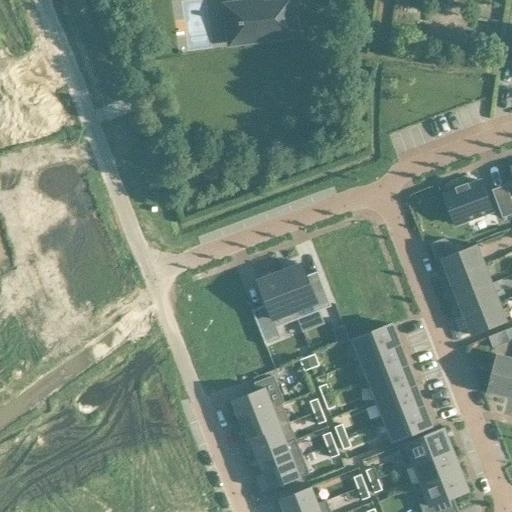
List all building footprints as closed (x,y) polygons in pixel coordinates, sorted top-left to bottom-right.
[(296,0),(267,0),(264,0),(263,0),(236,0),(222,2),(227,47),(302,38),(296,0)] [(494,213),(483,183),(469,188),(469,185),(457,190),(458,192),(445,197),(456,227),(494,213)] [(511,199),(506,184),(492,190),(503,217),(511,213),(511,199)] [(455,244),(435,252),(438,259),(442,258),(458,252),(455,244)] [(458,252),(442,258),(450,277),(484,264),(476,244),(458,252)] [(290,269),(280,273),(298,319),(320,311),(332,306),(318,271),(307,275),(303,264),(299,265),(297,261),(288,265),(290,269)] [(484,264),(450,277),(457,296),(492,283),(484,264)] [(267,304),(252,310),(266,345),(282,338),(278,327),(298,319),(280,273),(272,276),(270,272),(262,275),(263,279),(258,281),(267,304)] [(492,283),(457,296),(465,315),(499,302),(492,283)] [(499,302),(465,315),(473,335),(507,322),(499,302)] [(354,338),(362,359),(399,345),(391,324),(354,338)] [(350,340),(344,326),(334,330),(339,344),(350,340)] [(362,359),(370,380),(407,365),(399,345),(362,359)] [(319,365),(315,354),(307,357),(312,368),(319,365)] [(488,386),(487,390),(508,395),(511,378),(511,358),(496,355),(492,371),(475,367),(474,371),(479,384),(488,386)] [(312,368),(307,357),(300,360),(304,371),(312,368)] [(370,380),(378,400),(415,385),(407,365),(370,380)] [(327,384),(319,387),(323,398),(331,395),(327,384)] [(378,400),(386,420),(423,405),(415,385),(378,400)] [(265,387),(232,400),(240,420),(273,407),(265,387)] [(335,406),(331,395),(323,398),(328,409),(335,406)] [(317,399),(310,402),(314,413),(322,410),(317,399)] [(386,420),(394,441),(431,426),(423,405),(386,420)] [(273,407),(240,420),(247,440),(249,439),(249,438),(281,426),(273,407)] [(326,421),(322,410),(314,413),(319,424),(326,421)] [(342,424),(335,427),(339,438),(347,435),(342,424)] [(281,426),(249,438),(249,439),(256,455),(287,443),(287,442),(281,426)] [(443,428),(397,446),(406,469),(415,465),(414,464),(452,449),(443,428)] [(323,435),(327,446),(335,443),(330,432),(323,435)] [(351,446),(347,435),(339,438),(344,449),(351,446)] [(287,443),(256,455),(262,472),(303,456),(296,438),(287,442),(287,443)] [(339,454),(335,443),(327,446),(332,457),(339,454)] [(452,449),(414,464),(415,465),(422,484),(422,485),(460,470),(452,449)] [(303,456),(262,472),(269,490),(310,474),(303,456)] [(374,467),(366,470),(370,481),(378,478),(374,467)] [(422,484),(413,487),(422,511),(450,511),(458,509),(453,497),(468,491),(460,470),(422,485),(422,484)] [(361,474),(354,477),(358,488),(366,485),(361,474)] [(382,490),(378,478),(370,481),(375,493),(382,490)] [(370,497),(366,485),(358,488),(362,500),(370,497)] [(311,486),(280,499),(284,511),(297,511),(318,504),(318,503),(311,486)] [(318,504),(297,511),(331,511),(327,500),(318,503),(318,504)]
